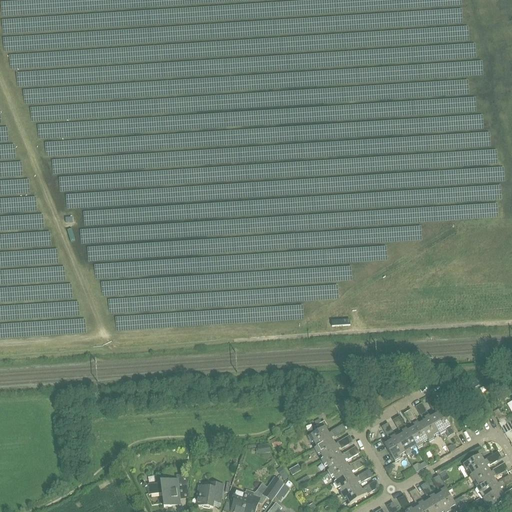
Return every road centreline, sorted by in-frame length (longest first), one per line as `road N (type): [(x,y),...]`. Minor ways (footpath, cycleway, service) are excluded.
road 1 (unclassified): [(308,335),(511,322)]
road 2 (residential): [(511,459),(490,435),(391,492)]
road 3 (track): [(234,341),(123,350),(108,343)]
